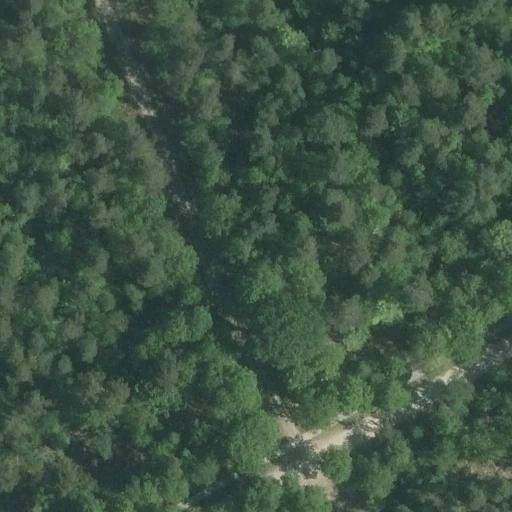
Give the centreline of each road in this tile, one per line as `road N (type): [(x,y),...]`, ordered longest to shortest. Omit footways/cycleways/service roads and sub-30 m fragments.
road 1 (track): [(305,461),(242,347),(102,0)]
road 2 (track): [(305,461),(511,348)]
